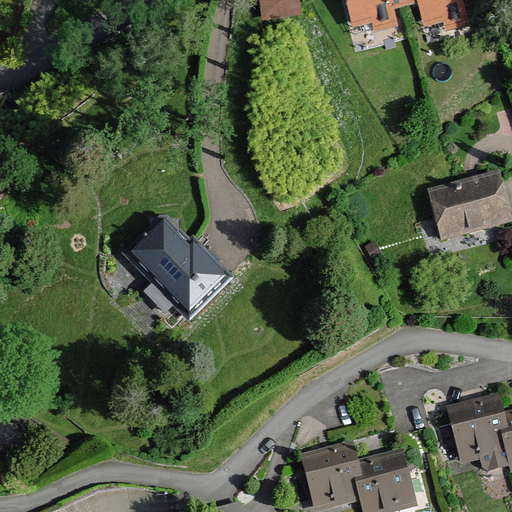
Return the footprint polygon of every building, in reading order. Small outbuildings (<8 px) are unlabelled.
[(259,0),(260,18),(299,17),(298,0),(259,0)] [(339,0),(346,34),(397,24),(394,9),(414,5),(419,28),(463,19),(459,0),(339,0)] [(498,164),(425,183),(438,235),(511,216),(498,164)] [(180,245),(156,220),(120,254),(179,316),(221,276),(186,239),(180,245)] [(497,401),(444,415),(457,464),(502,452),(507,472),(511,470),(511,417),(502,420),(497,401)] [(64,442),(46,430),(35,446),(53,459),(64,442)] [(346,447),(293,461),(306,510),(351,498),(355,511),(378,511),(410,504),(397,454),(352,466),(346,447)] [(237,511),(234,501),(203,509),(203,511),(237,511)]
